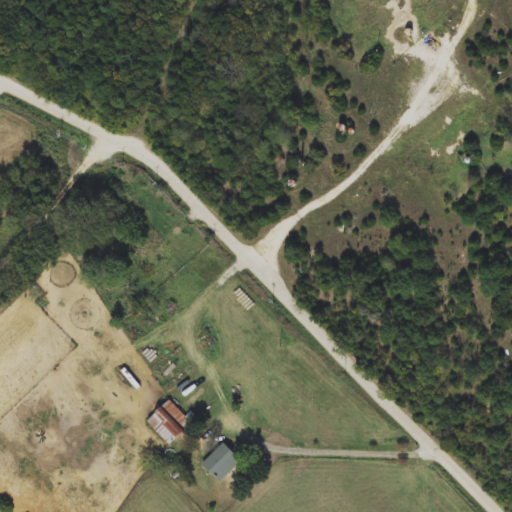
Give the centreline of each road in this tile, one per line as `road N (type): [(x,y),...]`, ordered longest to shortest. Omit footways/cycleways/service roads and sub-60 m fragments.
road 1 (residential): [(258,264),(292,219),(362,169),(385,142),(470,20),(472,0),(153,97),(139,149)]
road 2 (residential): [(498,511),(139,149),(0,71)]
road 3 (residential): [(0,269),(111,131)]
road 4 (residential): [(385,142),(339,106),(321,107),(308,128),(308,149),(334,189)]
